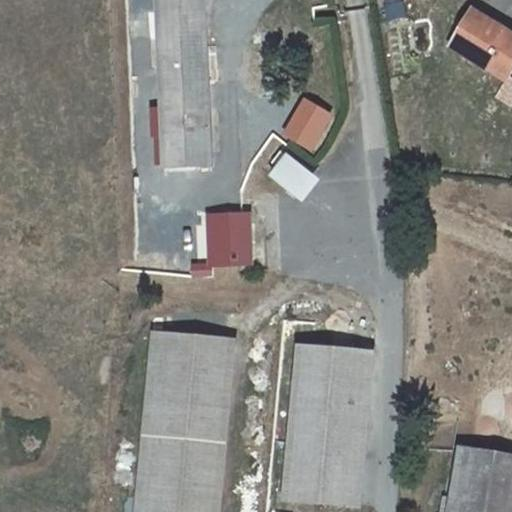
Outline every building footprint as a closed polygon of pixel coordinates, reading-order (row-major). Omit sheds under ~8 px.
[(157,0),(164,169),(214,167),(206,0),(157,0)] [(511,73),(511,34),(474,11),(451,47),(482,65),(484,61),(510,77),(511,73)] [(313,178),(282,152),(273,163),(280,170),(274,177),(298,197),(313,178)] [(251,224),(250,215),(209,216),(210,225),(216,225),(217,267),(245,266),(244,225),(251,224)] [(253,266),(251,224),(244,225),(245,266),(253,266)] [(209,511),(225,342),(153,336),(137,511),(209,511)] [(312,350),(299,500),(350,505),(363,354),(312,350)] [(454,501),(434,498),(431,511),(511,511),(511,459),(462,451),(454,501)]
